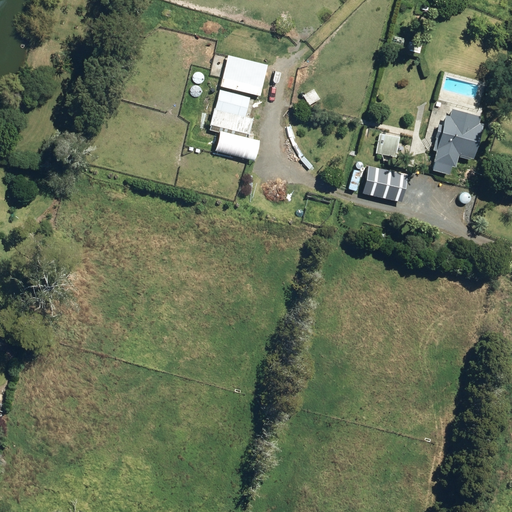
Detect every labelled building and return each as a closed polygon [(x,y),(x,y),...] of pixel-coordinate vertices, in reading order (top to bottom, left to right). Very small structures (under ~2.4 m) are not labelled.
[(405,38),(392,35),(390,44),(403,46),(405,38)] [(409,49),(420,52),(423,39),(412,37),(409,49)] [(314,88),(303,95),(310,105),(320,98),(314,88)] [(250,97),(220,89),(215,108),(211,124),(210,129),(246,138),(247,133),(249,133),(253,117),(246,115),(250,97)] [(481,114),(452,107),(450,115),(446,113),(443,124),(439,123),(436,136),(433,150),(436,150),(434,160),(435,160),(433,169),(449,173),(451,165),(456,166),(459,153),(474,157),(482,122),(479,122),(481,114)] [(400,136),(380,132),(376,153),(396,156),(400,136)] [(392,171),(367,164),(358,193),(384,200),(392,171)]
